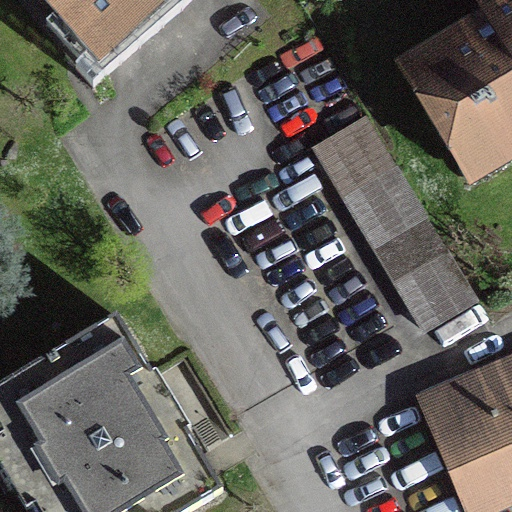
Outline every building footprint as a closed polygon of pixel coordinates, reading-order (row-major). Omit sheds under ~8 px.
[(62,0),(100,44),(151,0),(62,0)] [(478,31),(391,83),(468,209),(511,182),(511,0),(507,0),(472,21),(478,31)] [(393,169),(349,197),(434,330),(478,303),(393,169)] [(111,337),(0,402),(0,453),(34,511),(209,511),(214,510),(111,337)] [(511,364),(410,407),(453,511),(494,511),(511,505),(511,364)]
